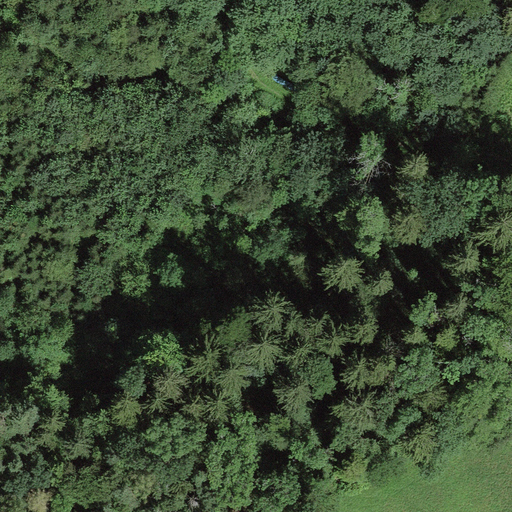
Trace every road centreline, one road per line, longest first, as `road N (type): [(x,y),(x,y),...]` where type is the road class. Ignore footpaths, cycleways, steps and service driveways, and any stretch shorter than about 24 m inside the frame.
road 1 (track): [(0,23),(77,67),(460,142),(511,162)]
road 2 (track): [(207,0),(265,106)]
